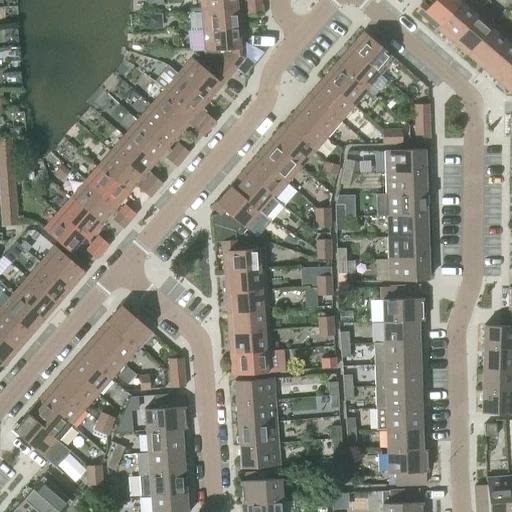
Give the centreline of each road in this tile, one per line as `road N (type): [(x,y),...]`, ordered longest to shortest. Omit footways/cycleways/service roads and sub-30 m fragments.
road 1 (residential): [(461,511),(456,335),(470,279),(473,100),(352,0)]
road 2 (residential): [(119,276),(271,88),(283,53)]
road 3 (residential): [(219,511),(208,353),(119,276)]
road 4 (residential): [(0,414),(119,276)]
